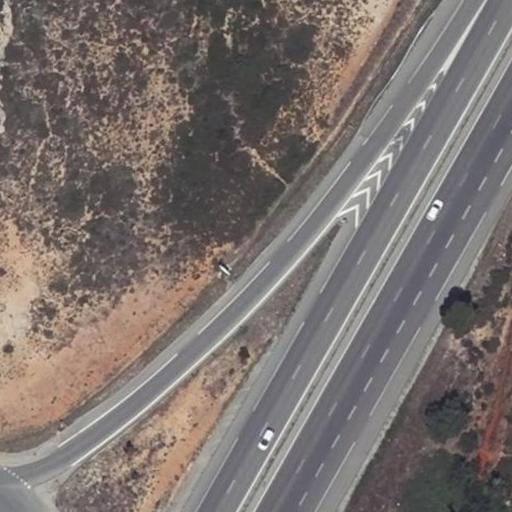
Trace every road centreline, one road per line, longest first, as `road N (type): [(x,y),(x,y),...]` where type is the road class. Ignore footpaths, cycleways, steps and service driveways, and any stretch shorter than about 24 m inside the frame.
road 1 (trunk): [(472,0),(376,143),(251,296),(150,391),(58,464),(5,494)]
road 2 (trunk): [(502,0),(215,511)]
road 3 (trunk): [(329,437),(511,116)]
